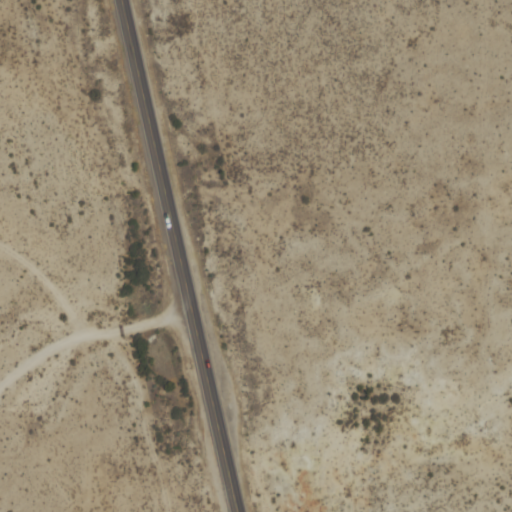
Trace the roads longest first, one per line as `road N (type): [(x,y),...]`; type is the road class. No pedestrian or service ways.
road 1 (secondary): [(238,511),(121,0)]
road 2 (track): [(0,245),(31,266),(83,330),(192,312)]
